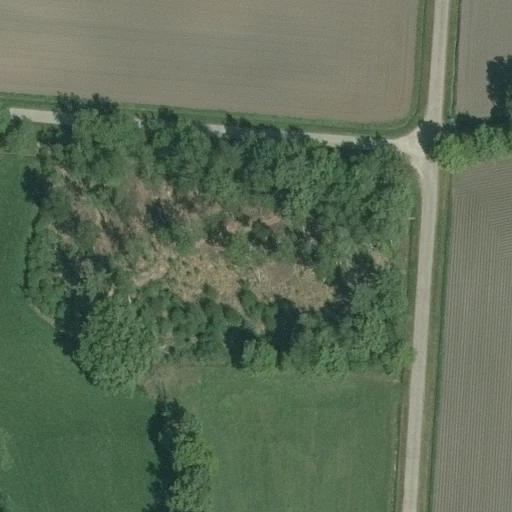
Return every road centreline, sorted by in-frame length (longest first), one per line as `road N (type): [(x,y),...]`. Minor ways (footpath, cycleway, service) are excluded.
road 1 (unclassified): [(430,148),(0,114)]
road 2 (unclassified): [(407,511),(430,148)]
road 3 (unclassified): [(430,148),(440,0)]
